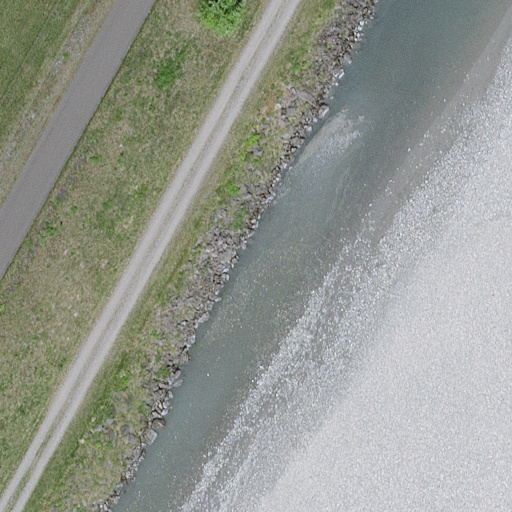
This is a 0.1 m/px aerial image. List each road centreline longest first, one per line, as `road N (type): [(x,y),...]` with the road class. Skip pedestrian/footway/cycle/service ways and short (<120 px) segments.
road 1 (track): [(288,0),(11,511)]
road 2 (track): [(141,0),(0,252)]
